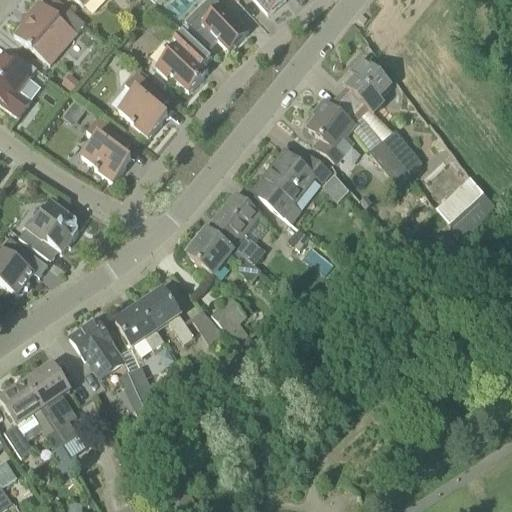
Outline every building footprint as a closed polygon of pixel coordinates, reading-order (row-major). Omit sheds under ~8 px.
[(71,0),(83,11),(93,0),(71,0)] [(146,0),(156,9),(163,0),(146,0)] [(250,0),(268,20),(286,4),(282,0),(250,0)] [(85,28),(55,3),(47,13),(39,6),(28,20),(30,22),(14,41),(32,56),(33,55),(46,66),(72,36),(76,39),(85,28)] [(229,57),(248,38),(222,10),(202,29),(229,57)] [(357,23),(363,28),(367,22),(362,18),(357,23)] [(212,61),(184,34),(173,45),(177,49),(155,72),(167,83),(170,80),(188,98),(208,77),(202,71),(212,61)] [(37,73),(15,57),(8,68),(0,62),(0,109),(19,123),(31,106),(19,98),(37,73)] [(370,116),(373,119),(383,108),(379,104),(391,92),(362,64),(350,77),(355,83),(346,93),(347,94),(339,102),(362,122),(370,116)] [(73,98),(82,87),(70,78),(61,88),(73,98)] [(131,130),(148,144),(168,121),(160,114),(169,104),(137,78),(125,92),(132,99),(118,115),(132,127),(131,130)] [(351,133),(362,122),(339,102),(330,112),(324,108),(315,120),(318,122),(308,134),(326,148),(320,156),(335,168),(351,148),(345,143),(352,134),(351,133)] [(74,107),(71,113),(81,121),(85,116),(74,107)] [(94,144),(81,162),(96,173),(95,175),(113,189),(131,164),(123,158),(131,148),(98,123),(87,139),(94,144)] [(395,136),(393,138),(382,147),(409,180),(422,169),(395,136)] [(382,147),(370,157),(369,158),(396,191),(409,180),(382,147)] [(253,199),(283,223),(292,230),(302,216),(293,209),(315,181),(323,187),(324,186),(331,177),(310,161),(303,170),(286,157),(253,199)] [(321,190),(336,207),(349,196),(333,179),(321,190)] [(464,251),(497,215),(483,199),(449,231),(464,251)] [(259,219),(236,200),(207,235),(254,273),(255,272),(265,258),(243,239),(259,219)] [(18,243),(48,265),(55,254),(61,259),(72,244),(73,245),(78,237),(77,227),(70,222),(69,223),(51,210),(40,225),(35,221),(18,243)] [(207,235),(187,260),(212,280),(224,267),(226,269),(232,262),(240,269),(235,275),(251,287),(260,276),(255,272),(254,273),(207,235)] [(298,235),(289,248),(299,256),(309,244),(298,235)] [(0,253),(0,288),(17,301),(34,277),(29,273),(36,263),(10,243),(2,254),(0,253)] [(401,287),(416,296),(425,282),(411,272),(401,287)] [(383,300),(408,306),(411,294),(386,288),(383,300)] [(195,343),(180,321),(180,320),(163,295),(139,311),(156,337),(157,336),(169,328),(184,351),(195,343)] [(232,304),(211,321),(237,353),(250,342),(239,329),(247,322),(232,304)] [(139,311),(115,327),(132,353),(134,352),(145,344),(152,354),(153,356),(165,348),(157,336),(156,337),(139,311)] [(398,315),(381,332),(388,339),(405,322),(398,315)] [(223,339),(204,318),(192,326),(209,349),(223,339)] [(87,364),(96,377),(101,385),(126,368),(97,325),(69,343),(84,365),(87,364)] [(70,395),(53,370),(26,388),(66,447),(76,441),(53,406),(70,395)] [(141,372),(128,378),(144,413),(157,407),(141,372)] [(0,406),(16,431),(31,421),(45,442),(47,441),(66,469),(73,464),(63,450),(66,447),(26,388),(0,405),(0,406)] [(144,413),(134,417),(144,439),(166,429),(157,407),(144,413)] [(32,457),(16,431),(5,438),(22,464),(32,457)] [(0,469),(0,483),(6,491),(17,483),(5,466),(0,469)] [(211,478),(198,486),(205,498),(219,490),(211,478)] [(198,511),(187,495),(161,511),(198,511)]
